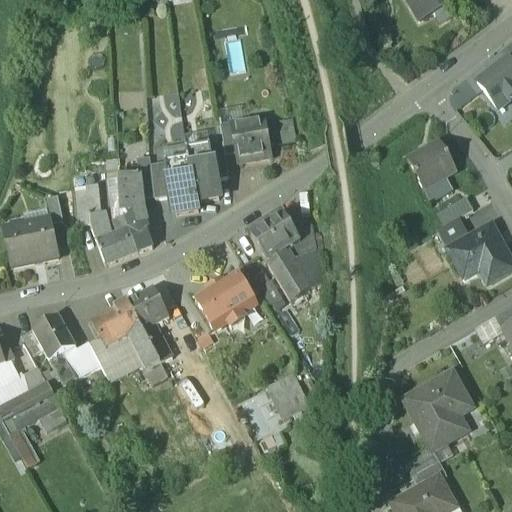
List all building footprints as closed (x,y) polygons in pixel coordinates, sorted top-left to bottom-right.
[(404,0),(406,2),(406,3),(419,25),(433,16),(449,7),(450,7),(445,0),(404,0)] [(449,7),(433,16),(434,19),(435,18),(440,26),(454,18),(450,10),(450,9),(449,7)] [(478,86),(500,114),(511,105),(511,66),(509,63),(478,86)] [(263,122),(220,129),(221,135),(233,133),(237,158),(239,167),(270,161),(263,122)] [(233,133),(221,135),(223,148),(226,160),(237,158),(233,133)] [(441,147),(407,166),(430,207),(452,194),(446,182),(457,176),(441,147)] [(223,148),(210,150),(216,184),(229,182),(226,160),(223,148)] [(210,150),(187,155),(188,164),(197,215),(198,215),(197,206),(219,202),(216,184),(210,150)] [(150,162),(137,163),(139,180),(140,180),(142,203),(154,202),(151,170),(150,162)] [(118,163),(107,164),(109,183),(119,182),(120,182),(118,163)] [(188,164),(165,168),(171,201),(174,219),(197,215),(188,164)] [(165,168),(151,170),(154,202),(155,204),(171,201),(165,168)] [(139,180),(120,182),(119,182),(121,221),(125,220),(143,213),(142,203),(140,180),(139,180)] [(119,182),(109,183),(110,199),(113,224),(121,221),(119,182)] [(98,188),(87,190),(89,218),(101,216),(98,188)] [(87,190),(76,191),(79,228),(90,227),(89,218),(87,190)] [(58,201),(45,204),(49,225),(50,225),(51,230),(64,227),(58,201)] [(466,203),(437,219),(444,230),(458,222),(472,214),(466,203)] [(143,213),(125,220),(131,234),(130,235),(138,256),(153,251),(145,230),(147,229),(143,213)] [(101,216),(89,218),(90,227),(97,247),(112,241),(106,216),(101,216)] [(121,221),(113,224),(116,234),(121,238),(130,235),(131,234),(125,220),(121,221)] [(283,220),(251,241),(268,268),(287,256),(290,261),(291,260),(297,256),(296,256),(303,251),(296,240),(301,237),(300,236),(292,224),(288,227),(283,220)] [(444,230),(436,235),(447,253),(469,241),(458,222),(444,230)] [(49,225),(39,227),(39,228),(27,231),(26,230),(10,233),(13,251),(7,252),(12,272),(58,262),(54,242),(53,242),(51,230),(50,225),(49,225)] [(469,241),(447,253),(457,271),(472,262),(487,288),(511,274),(511,265),(491,228),(469,241)] [(311,229),(300,236),(301,237),(296,240),(303,251),(296,256),(297,256),(291,260),(296,269),(294,270),(309,293),(321,287),(316,259),(322,258),(319,237),(313,238),(311,229)] [(112,241),(97,247),(104,269),(138,256),(130,235),(121,238),(112,241)] [(268,268),(267,268),(290,305),(309,293),(294,270),(296,269),(291,260),(290,261),(287,256),(268,268)] [(236,278),(195,304),(214,334),(228,325),(231,330),(245,322),(242,317),(255,308),(248,297),(242,286),(236,278)] [(251,281),(242,286),(248,297),(257,291),(251,281)] [(169,321),(154,292),(127,306),(143,335),(154,329),(169,321)] [(127,306),(100,321),(116,350),(133,341),(143,335),(127,306)] [(511,311),(495,321),(501,332),(511,325),(511,311)] [(59,321),(33,335),(44,354),(64,389),(77,382),(65,362),(78,355),(77,354),(77,353),(59,321)] [(116,350),(100,321),(91,326),(100,342),(106,355),(116,350)] [(483,345),(502,334),(495,321),(475,333),(483,345)] [(511,325),(501,332),(502,334),(509,347),(511,345),(511,325)] [(172,361),(157,332),(155,333),(154,329),(143,335),(160,367),(165,365),(172,361)] [(44,354),(33,335),(21,341),(33,361),(44,354)] [(143,335),(133,341),(137,350),(134,352),(143,369),(145,374),(160,367),(143,335)] [(116,350),(106,355),(100,342),(90,348),(101,369),(110,386),(143,369),(134,352),(137,350),(133,341),(116,350)] [(77,353),(77,354),(78,355),(65,362),(77,382),(101,369),(90,348),(89,347),(77,353)] [(9,353),(8,354),(2,357),(5,367),(14,363),(9,353)] [(160,367),(145,374),(152,387),(167,379),(160,367)] [(41,377),(38,371),(25,379),(30,399),(2,414),(13,435),(59,410),(48,390),(41,377)] [(55,386),(48,373),(41,377),(48,390),(55,386)] [(449,375),(404,401),(420,430),(417,432),(428,452),(429,452),(430,452),(464,433),(455,418),(469,410),(449,375)] [(293,377),(268,389),(283,422),(309,410),(293,377)] [(428,452),(405,465),(412,481),(439,466),(430,452),(429,452),(428,452)] [(412,481),(412,482),(418,492),(439,480),(439,481),(445,478),(439,466),(412,481)] [(418,492),(391,507),(393,511),(453,511),(456,511),(439,481),(439,480),(418,492)]
